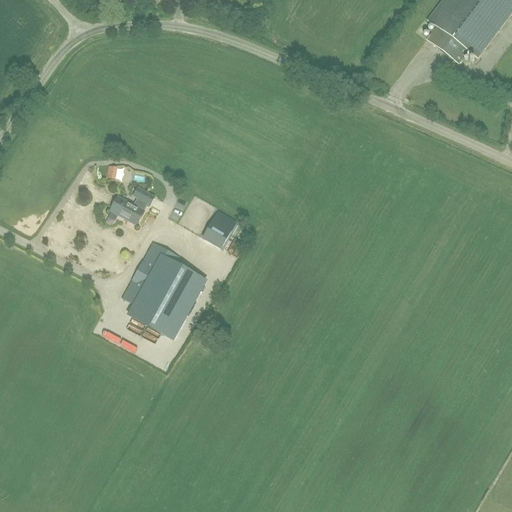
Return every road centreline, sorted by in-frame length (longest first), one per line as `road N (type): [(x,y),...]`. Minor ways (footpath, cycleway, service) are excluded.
road 1 (unclassified): [(511,164),(215,35),(166,25),(80,33)]
road 2 (unclassified): [(0,132),(80,33)]
